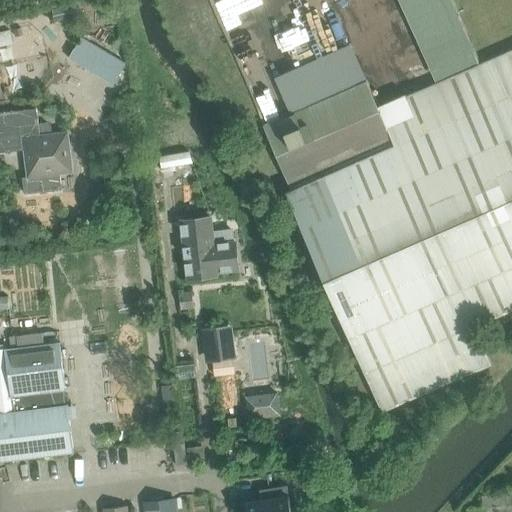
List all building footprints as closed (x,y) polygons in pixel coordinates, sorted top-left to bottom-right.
[(450,0),(394,0),(432,84),(478,65),(450,0)] [(76,3),(51,8),(54,21),(79,16),(76,3)] [(19,30),(12,31),(13,38),(20,37),(19,30)] [(511,50),(478,65),(432,84),(379,107),(367,80),(266,125),(292,189),(287,191),(384,412),(492,365),(476,327),(511,310),(511,50)] [(62,189),(60,173),(74,171),(69,132),(54,134),(53,126),(49,123),(40,124),(38,108),(0,113),(0,153),(25,150),(28,177),(22,177),(24,193),(62,189)] [(162,153),(200,145),(194,118),(157,125),(162,153)] [(189,150),(159,155),(161,168),(193,162),(189,150)] [(124,209),(121,183),(102,185),(104,211),(124,209)] [(212,218),(181,222),(187,278),(218,274),(218,273),(236,271),(232,232),(214,234),(212,218)] [(180,293),(182,309),(193,308),(191,292),(180,293)] [(232,325),(203,329),(207,361),(212,360),(233,357),(235,357),(232,325)] [(43,332),(18,335),(20,350),(44,347),(43,332)] [(0,459),(68,452),(56,345),(44,347),(20,350),(18,335),(10,336),(11,351),(0,351),(0,459)] [(233,357),(212,360),(214,375),(235,373),(233,357)] [(197,366),(180,368),(183,383),(199,381),(197,366)] [(178,466),(189,465),(188,462),(187,450),(187,444),(175,445),(178,466)] [(203,449),(202,449),(187,450),(188,462),(203,461),(204,461),(203,449)] [(261,501),(246,503),(246,511),(291,511),(287,485),(260,490),(261,501)] [(511,492),(506,493),(482,496),(484,507),(507,505),(511,504),(511,492)] [(177,499),(145,502),(145,511),(177,511),(177,505),(177,499)]
